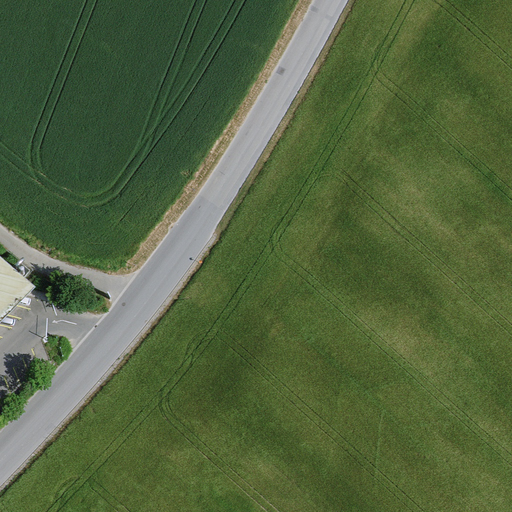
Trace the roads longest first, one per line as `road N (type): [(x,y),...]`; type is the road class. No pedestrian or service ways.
road 1 (unclassified): [(333,0),(149,296)]
road 2 (unclassified): [(149,296),(0,459)]
road 3 (unclassified): [(149,296),(45,266),(0,230)]
